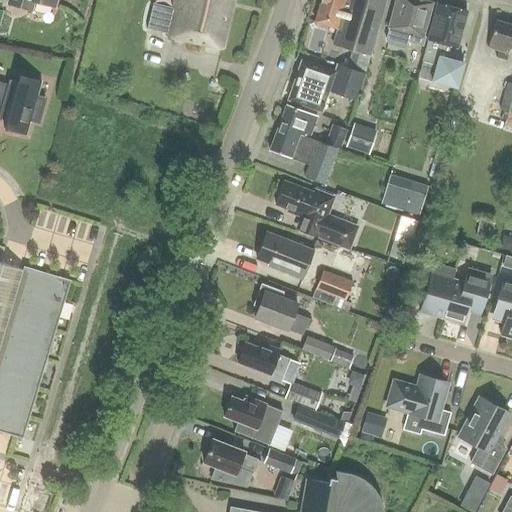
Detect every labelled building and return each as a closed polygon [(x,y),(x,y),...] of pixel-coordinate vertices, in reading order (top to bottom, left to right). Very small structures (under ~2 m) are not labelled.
[(54,7),(56,0),(8,0),(7,4),(32,11),(35,2),(54,7)] [(175,0),(173,9),(153,4),(147,29),(167,34),(166,36),(222,50),(234,0),(175,0)] [(364,74),(369,56),(385,0),(320,0),(314,23),(337,29),(332,45),(352,51),(347,68),(337,65),(334,72),(301,61),(287,101),(321,112),(328,92),(355,101),(364,74)] [(422,46),(424,38),(423,38),(433,3),(421,0),(394,0),(387,29),(389,30),(386,41),(388,45),(403,49),(407,47),(408,42),(422,46)] [(437,4),(421,61),(436,65),(431,82),(456,89),(463,63),(446,59),(450,46),(456,48),(466,12),(437,4)] [(511,49),(511,26),(495,21),(487,48),(508,54),(510,49),(511,49)] [(36,98),(41,82),(19,76),(16,87),(0,82),(0,116),(7,118),(4,130),(26,136),(30,120),(38,122),(44,100),(36,98)] [(511,84),(507,83),(500,110),(503,110),(500,119),(506,121),(502,131),(511,133),(511,84)] [(278,127),(309,138),(316,118),(285,106),(278,127)] [(369,155),(376,131),(353,124),(346,147),(369,155)] [(325,144),(341,149),(347,131),(332,125),(325,144)] [(317,142),(309,138),(278,127),(269,151),(300,163),(301,158),(310,161),(304,178),(324,185),(337,150),(317,143),(317,142)] [(412,180),(389,174),(379,204),(403,211),(412,180)] [(348,247),(355,229),(324,217),(331,200),(284,182),(275,205),(287,210),(286,212),(303,218),(298,230),(316,237),(317,235),(348,247)] [(414,238),(420,220),(405,215),(399,233),(414,238)] [(491,238),(495,219),(480,216),(477,235),(491,238)] [(287,242),(266,233),(256,258),(268,263),(267,266),(302,280),(313,250),(287,240),(287,242)] [(392,240),(387,257),(405,262),(410,245),(392,240)] [(329,265),(361,278),(369,259),(336,247),(329,265)] [(420,313),(441,319),(453,280),(452,279),(454,269),(423,260),(416,283),(427,287),(420,313)] [(0,432),(22,439),(70,281),(23,267),(22,270),(0,263),(0,432)] [(465,283),(453,280),(441,319),(463,325),(467,312),(479,315),(490,275),(469,268),(465,283)] [(348,311),(354,296),(348,294),(352,282),(323,271),(312,298),(348,311)] [(511,279),(501,276),(489,319),(504,323),(500,336),(511,339),(511,279)] [(302,336),(308,319),(293,314),(297,304),(264,292),(254,318),(287,331),(287,330),(302,336)] [(328,361),(334,346),(307,336),(301,351),(328,361)] [(279,350),(259,343),(257,348),(245,343),(237,363),(269,375),(268,378),(280,383),(281,381),(290,384),(284,398),(316,410),(321,394),(293,383),(300,364),(277,355),(279,350)] [(349,369),(354,356),(335,349),(330,361),(349,369)] [(359,389),(364,376),(351,371),(346,384),(359,389)] [(439,410),(447,383),(418,375),(415,385),(393,379),(384,408),(407,415),(403,430),(420,435),(421,430),(444,437),(451,413),(439,410)] [(279,410),(245,397),(243,402),(231,397),(223,417),(256,429),(259,422),(272,427),(279,410)] [(492,475),(505,449),(495,443),(500,433),(509,414),(479,398),(459,438),(478,448),(470,463),(492,475)] [(334,433),(339,422),(329,418),(329,417),(294,403),(288,419),(323,433),(324,429),(334,433)] [(370,410),(363,430),(381,437),(388,416),(370,410)] [(246,487),(251,474),(256,460),(243,455),(244,452),(212,440),(203,463),(215,468),(210,480),(246,487)] [(291,474),(296,460),(269,450),(264,464),(291,474)] [(368,484),(358,478),(348,474),(335,472),(334,479),(329,478),(328,483),(306,479),(300,511),(255,511),(230,507),(229,511),(382,511),(381,502),(375,492),(368,484)] [(489,484),(475,476),(467,491),(481,499),(489,484)] [(511,511),(511,498),(511,497),(502,511),(511,511)]
